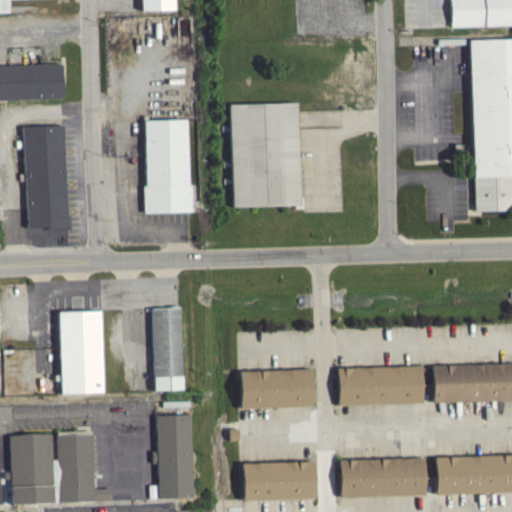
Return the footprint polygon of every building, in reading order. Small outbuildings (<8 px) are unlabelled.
[(57,0),(0,0),(0,16),(7,16),(6,2),(57,0)] [(138,0),(139,15),(172,14),(171,0),(138,0)] [(450,0),(511,0),(511,25),(451,27),(450,0)] [(511,42),(467,44),(472,215),(511,214),(511,42)] [(0,104),(62,103),(60,67),(0,68),(0,104)] [(228,211),(297,210),(295,107),(226,108),(228,211)] [(185,123),(142,124),(145,217),(188,216),(185,123)] [(22,130),(25,232),(66,231),(63,129),(22,130)] [(58,311),(103,309),(106,390),(61,392),(58,311)] [(181,394),(179,311),(150,312),(152,395),(181,394)] [(511,366),(428,369),(429,406),(511,404),(511,366)] [(237,375),(238,412),(309,410),(308,373),(237,375)] [(154,419),(156,502),(191,501),(189,418),(154,419)] [(8,433),(10,470),(4,470),(4,478),(10,478),(11,503),(92,501),(92,498),(111,497),(110,487),(93,488),(91,430),(56,431),(57,459),(52,458),(51,432),(8,433)] [(511,495),(511,458),(431,461),(432,498),(511,495)] [(421,499),(420,462),(336,464),(337,501),(421,499)] [(240,467),(241,504),(312,502),(311,465),(240,467)]
